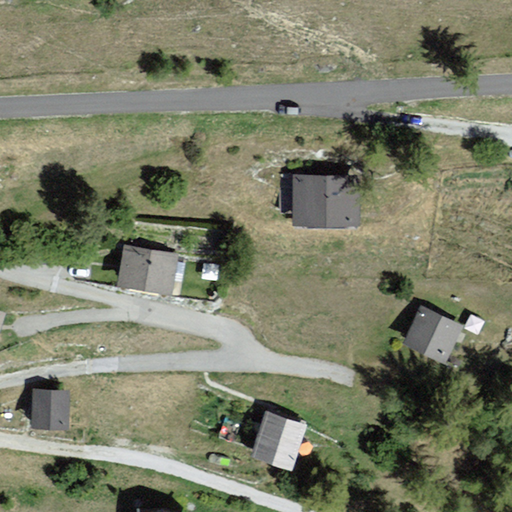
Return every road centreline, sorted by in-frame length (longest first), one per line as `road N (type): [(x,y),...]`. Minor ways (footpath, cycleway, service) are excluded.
road 1 (residential): [(0,381),(84,367),(236,363),(252,355),(232,335),(0,274)]
road 2 (unclassified): [(0,106),(511,84)]
road 3 (residential): [(290,509),(131,457),(0,441)]
